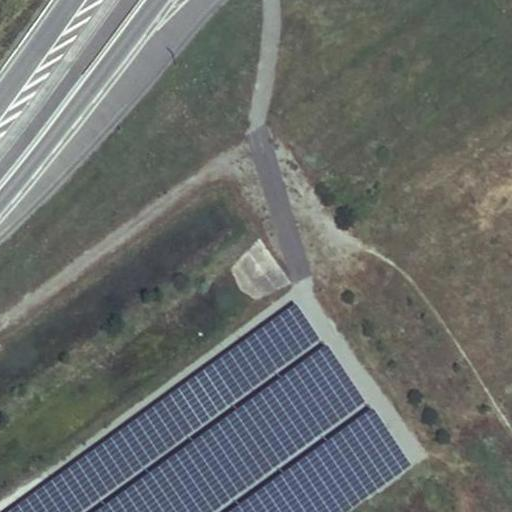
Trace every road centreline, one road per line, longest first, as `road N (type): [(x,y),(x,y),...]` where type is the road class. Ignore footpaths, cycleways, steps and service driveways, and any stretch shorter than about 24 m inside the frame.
road 1 (secondary): [(0,200),(97,80)]
road 2 (trunk): [(97,80),(152,58),(208,0)]
road 3 (secondary): [(71,0),(0,102)]
